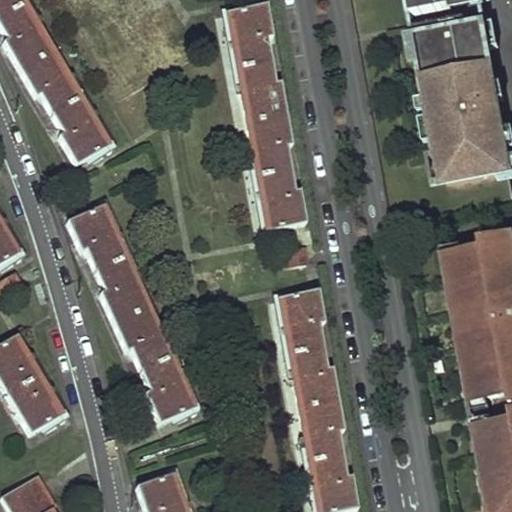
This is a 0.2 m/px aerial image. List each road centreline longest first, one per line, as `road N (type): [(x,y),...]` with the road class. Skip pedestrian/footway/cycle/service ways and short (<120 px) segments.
road 1 (unclassified): [(426,511),(333,0)]
road 2 (unclassified): [(304,0),(395,511)]
road 3 (residential): [(113,511),(63,303),(0,121)]
